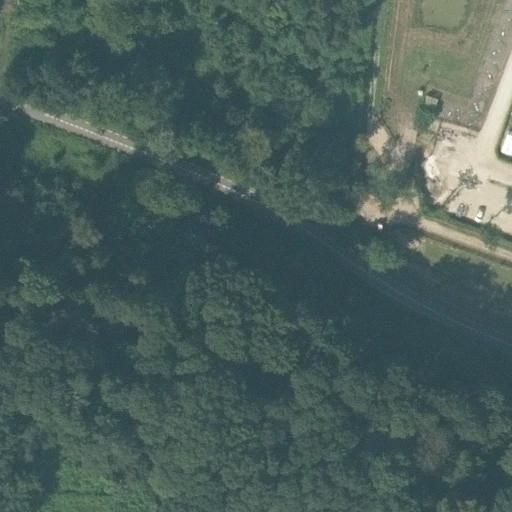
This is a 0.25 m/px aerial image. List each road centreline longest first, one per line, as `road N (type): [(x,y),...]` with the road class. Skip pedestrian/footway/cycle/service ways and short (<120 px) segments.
road 1 (unclassified): [(511,346),(401,296),(240,193),(0,98)]
road 2 (track): [(511,76),(480,158),(511,170)]
